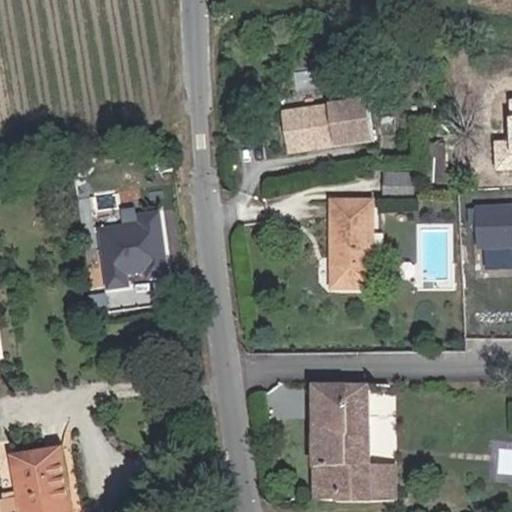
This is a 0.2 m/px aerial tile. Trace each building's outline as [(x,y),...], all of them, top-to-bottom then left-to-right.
[(287,112),(293,152),(362,143),(356,102),(287,112)] [(466,110),(466,145),(488,145),(487,110),(466,110)] [(278,154),(293,152),(287,112),(272,114),(278,154)] [(416,198),(445,197),(444,171),(415,172),(416,198)] [(348,201),(329,202),(328,287),(370,287),(370,201),(348,201)] [(151,272),(169,269),(161,209),(143,212),(144,220),(104,226),(111,283),(130,281),(128,268),(150,265),(151,272)] [(361,390),(341,390),(335,502),(366,503),(365,389),(361,390)] [(335,502),(341,390),(311,390),(314,502),(335,502)] [(68,511),(59,452),(7,461),(14,503),(13,503),(3,505),(0,505),(0,511),(68,511)]
